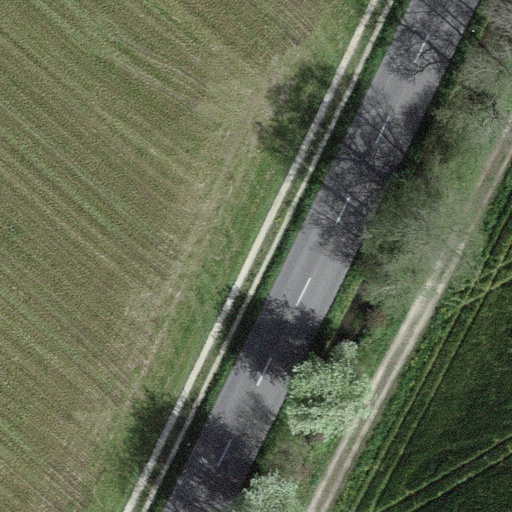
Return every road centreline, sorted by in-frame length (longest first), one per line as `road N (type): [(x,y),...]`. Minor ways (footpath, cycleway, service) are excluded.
road 1 (track): [(381,0),(134,511)]
road 2 (secondary): [(197,511),(444,0)]
road 3 (track): [(324,511),(511,138)]
